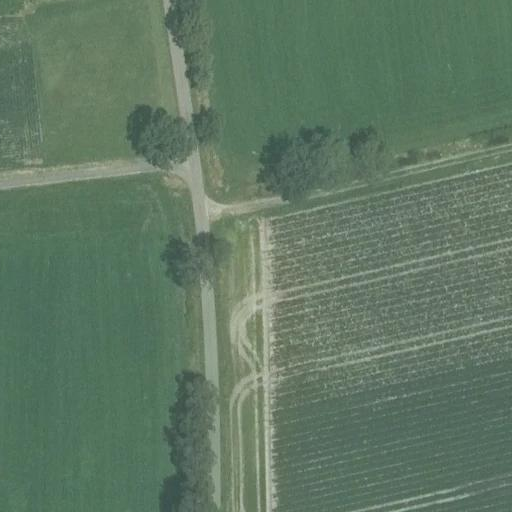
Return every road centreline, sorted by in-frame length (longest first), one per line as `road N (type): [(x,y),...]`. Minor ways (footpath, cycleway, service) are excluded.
road 1 (unclassified): [(217,511),(209,291),(194,164)]
road 2 (track): [(201,216),(511,144)]
road 3 (unclassified): [(0,182),(194,164)]
road 4 (unclassified): [(194,164),(171,0)]
